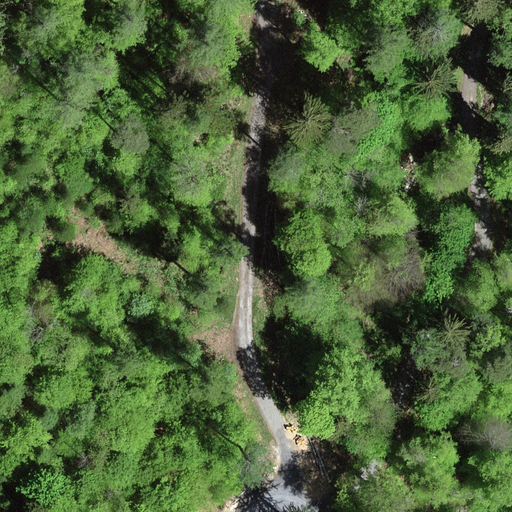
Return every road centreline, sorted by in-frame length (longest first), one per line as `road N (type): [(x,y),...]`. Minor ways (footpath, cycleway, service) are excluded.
road 1 (track): [(349,511),(446,299),(474,270),(479,227),(468,108),(499,0)]
road 2 (track): [(264,0),(244,316),(252,366),(304,511)]
